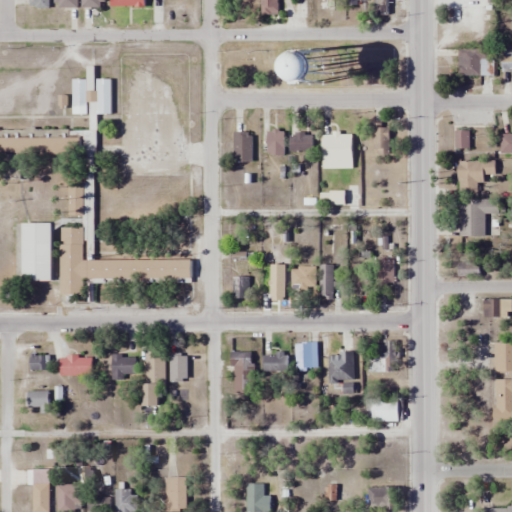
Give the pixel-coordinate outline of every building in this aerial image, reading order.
[(48,8),(48,0),(29,0),(29,8),(48,8)] [(53,0),(53,8),(77,8),(76,0),(53,0)] [(260,0),(261,15),(277,15),(276,0),(260,0)] [(385,0),(374,0),(374,13),(385,13),(385,0)] [(326,78),(329,51),(309,49),(306,77),(326,78)] [(511,49),(502,50),(502,73),(511,72),(511,49)] [(480,60),(488,60),(488,50),(459,50),(459,76),(480,76),(480,60)] [(72,112),(88,112),(88,79),(72,79),(72,112)] [(110,79),(96,79),(96,114),(110,114),(110,79)] [(372,154),(389,154),(389,122),(372,122),(372,154)] [(283,130),(267,130),(267,155),(283,155),(283,130)] [(251,132),(233,132),(233,162),(251,162),(251,132)] [(469,149),(469,132),(455,132),(455,149),(469,149)] [(0,159),(84,158),(83,133),(0,133),(0,159)] [(500,153),(511,153),(511,133),(500,133),(500,153)] [(313,150),(313,134),(289,134),(289,150),(313,150)] [(322,134),(322,169),(351,169),(351,134),(322,134)] [(456,194),(472,194),(472,178),(490,178),(490,162),(457,162),(456,194)] [(190,279),(190,259),(86,259),(86,252),(89,252),(89,184),(68,184),(68,215),(83,215),(83,227),(60,227),(60,294),(83,294),(83,280),(190,279)] [(482,214),(495,214),(495,199),(459,199),(459,237),(482,237),(482,214)] [(21,222),(21,281),(51,281),(51,222),(21,222)] [(393,284),(393,260),(376,260),(376,284),(393,284)] [(365,264),(350,264),(350,288),(365,288),(365,264)] [(480,276),(480,264),(458,264),(458,276),(480,276)] [(319,299),(334,299),(334,265),(319,265),(319,299)] [(291,290),(315,290),(315,267),(291,267),(291,290)] [(272,299),(284,299),(284,270),(272,270),(272,299)] [(233,299),(248,299),(248,277),(233,277),(233,299)] [(501,299),(483,299),(483,318),(501,318),(501,299)] [(382,353),(368,353),(368,372),(395,372),(395,342),(382,342),(382,353)] [(294,371),(317,371),(317,344),(294,344),(294,371)] [(494,371),(511,371),(511,344),(494,344),(494,371)] [(144,352),(144,406),(158,406),(158,384),(163,384),(163,352),(144,352)] [(252,352),(233,352),(233,395),(252,395),(252,352)] [(328,353),(328,382),(354,382),(354,353),(328,353)] [(263,372),(288,372),(288,354),(263,354),(263,372)] [(30,371),(46,371),(46,355),(30,355),(30,371)] [(111,379),(135,379),(135,355),(111,355),(111,379)] [(170,382),(187,382),(187,355),(170,355),(170,382)] [(60,376),(91,376),(91,357),(60,357),(60,376)] [(494,420),(511,419),(511,379),(494,379),(494,420)] [(49,392),(28,392),(28,408),(39,408),(39,414),(49,414),(49,392)] [(398,422),(398,400),(365,400),(365,422),(398,422)] [(165,511),(187,511),(187,478),(165,478),(165,511)] [(246,511),(269,511),(269,495),(263,495),(263,484),(246,484),(246,511)] [(48,511),(49,485),(33,485),(32,511),(48,511)] [(57,511),(80,511),(80,485),(57,485),(57,511)] [(368,510),(391,510),(391,487),(368,487),(368,510)] [(136,511),(136,490),(115,490),(114,511),(136,511)] [(110,511),(110,495),(88,495),(88,511),(110,511)]
